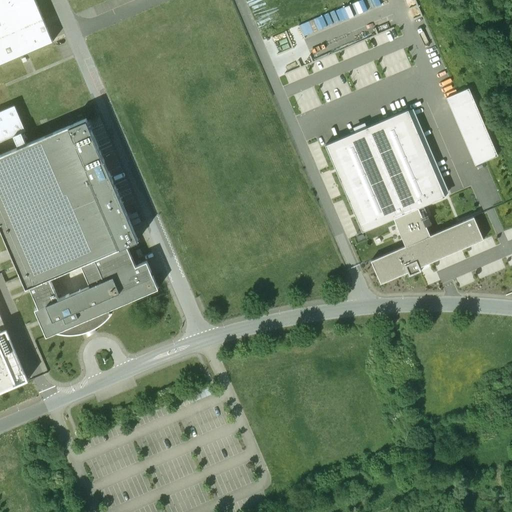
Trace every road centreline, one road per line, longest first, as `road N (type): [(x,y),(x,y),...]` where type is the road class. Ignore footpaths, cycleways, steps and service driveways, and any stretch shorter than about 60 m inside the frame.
road 1 (unclassified): [(511,307),(368,306),(285,317),(180,348),(0,425)]
road 2 (unknown): [(0,255),(83,222),(103,228),(111,242)]
